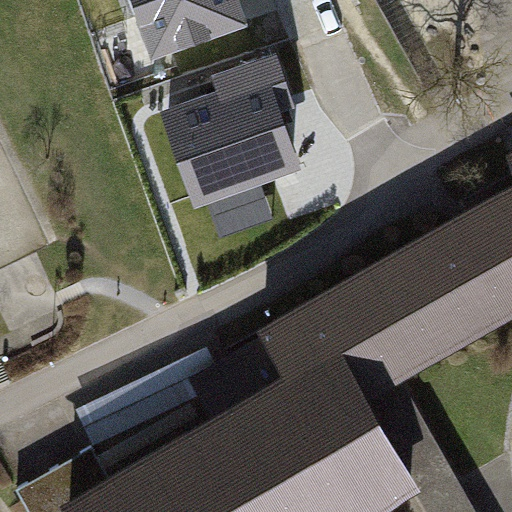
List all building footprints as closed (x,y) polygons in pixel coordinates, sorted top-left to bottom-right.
[(168,65),(204,161),(295,128),(259,32),(168,65)] [(511,170),(307,285),(363,386),(379,377),(392,370),(511,302),(511,136),(498,145),(511,170)] [(412,473),(363,386),(307,285),(251,316),(257,328),(182,370),(198,397),(90,458),(47,482),(63,511),(342,511),(404,478),(412,473)] [(404,478),(423,511),(472,511),(392,370),(379,377),(363,386),(412,473),(404,478)] [(63,511),(47,482),(90,458),(81,442),(5,484),(21,511),(63,511)]
